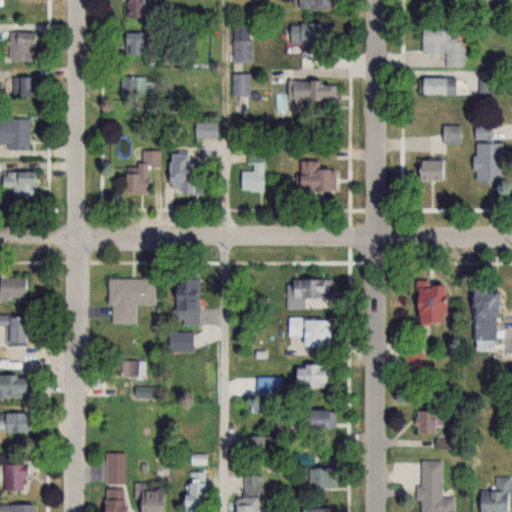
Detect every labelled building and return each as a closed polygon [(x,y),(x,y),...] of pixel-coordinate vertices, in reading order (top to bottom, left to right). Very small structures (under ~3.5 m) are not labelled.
[(147,19),(146,0),(125,0),(126,19),(147,19)] [(327,0),(295,0),(295,9),(328,9),(327,0)] [(331,47),(331,24),(288,24),(288,47),(331,47)] [(232,63),(251,63),(251,25),(232,25),(232,63)] [(445,67),(464,66),(464,36),(450,37),(450,28),(419,29),(419,53),(445,53),(445,67)] [(9,61),(32,61),(32,32),(9,32),(9,61)] [(123,33),(123,54),(144,54),(144,33),(123,33)] [(251,74),(231,74),(231,96),(251,96),(251,74)] [(120,76),(120,94),(146,94),(146,76),(120,76)] [(30,77),(12,77),(12,104),(30,104),(30,77)] [(454,77),(419,77),(419,94),(454,94),(454,77)] [(336,82),(287,81),(286,101),(336,102),(336,82)] [(7,149),(30,149),(30,118),(0,118),(0,143),(7,143),(7,149)] [(194,137),(218,137),(218,123),(194,123),(194,137)] [(461,143),(461,125),(441,125),(441,143),(461,143)] [(123,193),(145,193),(147,166),(161,167),(161,150),(141,150),(141,165),(124,165),(123,193)] [(167,152),(167,184),(178,184),(178,193),(202,193),(202,175),(190,175),(190,152),(167,152)] [(443,160),(416,160),(416,180),(443,180),(443,160)] [(265,191),(265,161),(251,161),(251,171),(240,171),(240,191),(265,191)] [(334,169),(319,169),(319,161),(297,161),(297,190),(334,190),(334,169)] [(11,198),(35,198),(35,171),(2,171),(2,188),(11,188),(11,198)] [(0,301),(26,302),(27,277),(0,276),(0,301)] [(108,278),(107,323),(136,323),(137,279),(108,278)] [(199,325),(199,278),(172,278),(172,325),(199,325)] [(285,308),(328,308),(328,280),(285,280),(285,308)] [(413,324),(443,324),(443,285),(427,285),(427,281),(413,281),(413,324)] [(471,351),(495,350),(493,291),(469,291),(471,351)] [(7,343),(24,343),(24,316),(7,316),(7,343)] [(287,336),(300,336),(300,347),(326,347),(326,318),(287,318),(287,336)] [(191,332),(167,332),(167,351),(191,351),(191,332)] [(147,379),(147,360),(108,360),(108,379),(147,379)] [(323,366),(292,366),(292,387),(323,387),(323,366)] [(21,377),(0,376),(0,397),(21,398),(21,377)] [(133,397),(153,397),(153,386),(133,386),(133,397)] [(334,411),(300,411),(300,430),(334,430),(334,411)] [(433,411),(414,411),(414,433),(433,433),(433,411)] [(0,413),(0,431),(28,432),(28,413),(0,413)] [(125,453),(105,453),(105,484),(125,484),(125,453)] [(440,461),(418,461),(417,511),(452,511),(452,498),(440,498),(440,461)] [(24,463),(2,463),(2,491),(24,491),(24,463)] [(329,489),(329,468),(304,468),(304,489),(329,489)] [(204,472),(185,472),(184,508),(203,508),(204,472)] [(260,511),(261,476),(243,475),(243,498),(232,497),(232,511),(260,511)] [(507,511),(509,476),(494,476),(494,491),(478,491),(477,511),(507,511)] [(135,511),(160,511),(162,487),(137,486),(135,511)] [(123,511),(123,489),(101,489),(101,511),(123,511)]
